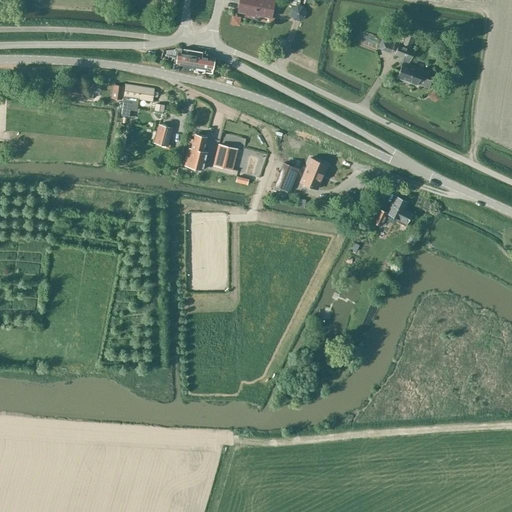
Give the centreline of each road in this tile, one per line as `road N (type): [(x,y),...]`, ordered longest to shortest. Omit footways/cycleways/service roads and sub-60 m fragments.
road 1 (tertiary): [(413,170),(245,92),(114,64),(0,60)]
road 2 (unclassified): [(413,170),(211,47)]
road 3 (unclassified): [(183,41),(0,45)]
